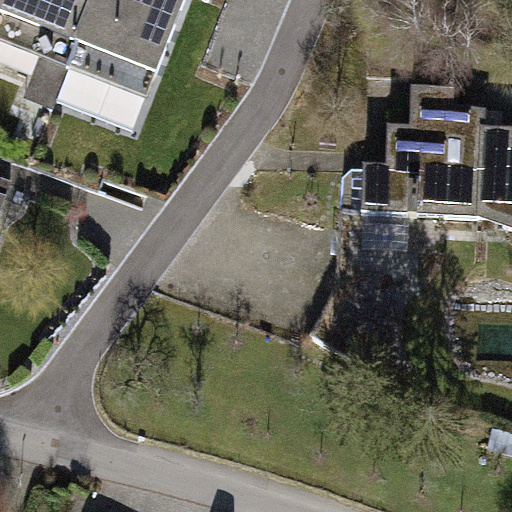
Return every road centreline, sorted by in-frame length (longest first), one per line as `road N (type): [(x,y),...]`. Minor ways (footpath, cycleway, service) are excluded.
road 1 (residential): [(334,0),(316,52),(242,164),(23,422)]
road 2 (residential): [(319,511),(23,422)]
